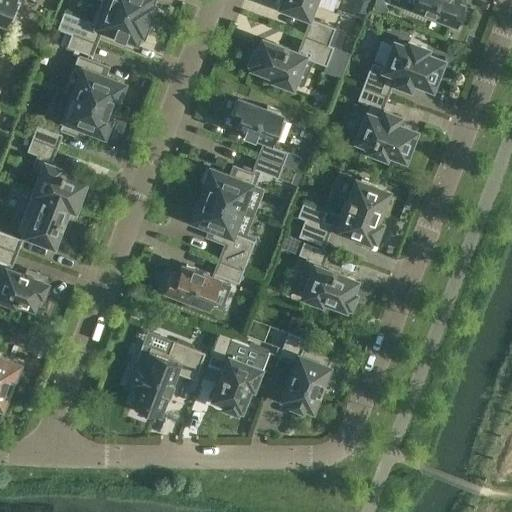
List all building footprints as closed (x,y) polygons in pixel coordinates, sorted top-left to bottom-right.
[(0,0),(0,24),(2,25),(3,21),(7,22),(7,20),(12,22),(20,1),(16,0),(0,0)] [(148,19),(153,5),(149,3),(150,0),(101,0),(101,1),(148,19)] [(280,0),(279,5),(294,10),(293,12),(304,16),(305,15),(308,16),(314,0),(280,0)] [(364,17),(370,0),(349,0),(346,10),(364,17)] [(408,0),(408,2),(413,4),(412,6),(416,7),(414,11),(428,16),(429,12),(457,23),(464,6),(457,3),(458,0),(408,0)] [(148,19),(101,1),(93,22),(64,11),(57,28),(71,34),(96,43),(102,27),(115,32),(114,35),(124,38),(125,36),(135,40),(139,32),(142,33),(148,19)] [(304,36),(328,45),(329,44),(335,27),(312,19),(312,18),(311,18),(304,36)] [(91,55),(96,43),(71,34),(67,46),(90,54),(90,55),(91,55)] [(304,36),(299,49),(300,50),(300,49),(310,53),(308,58),(326,65),(334,46),(329,44),(328,45),(304,36)] [(276,75),(274,78),(292,85),(303,55),(263,40),(259,52),(255,51),(251,62),(254,63),(253,66),(276,75)] [(438,74),(443,61),(424,54),(426,49),(409,43),(407,47),(393,42),(393,43),(394,44),(385,67),(372,62),(362,86),(387,95),(392,81),(409,87),(412,80),(431,87),(436,74),(438,74)] [(342,70),(349,55),(336,50),(330,65),(342,70)] [(106,65),(77,55),(64,91),(73,94),(73,93),(111,108),(115,100),(116,100),(123,83),(102,75),(106,65)] [(398,116),(381,110),(387,95),(362,86),(357,99),(371,104),(368,113),(358,138),(357,138),(356,139),(370,145),(368,149),(385,156),(387,151),(405,158),(411,145),(409,145),(414,131),(395,124),(398,116)] [(108,116),(111,108),(73,93),(73,94),(60,128),(79,136),(82,126),(104,134),(110,117),(108,116)] [(255,134),(272,141),(273,139),(278,141),(286,120),(281,118),(282,116),(279,115),(280,111),(266,106),(265,109),(237,99),(230,116),(237,118),(234,126),(245,131),(244,133),(254,137),(255,134)] [(61,133),(60,133),(37,124),(32,137),(56,147),(61,133)] [(32,190),(32,191),(74,207),(75,205),(77,205),(81,194),(79,194),(84,181),(58,171),(59,168),(49,165),(56,147),(32,137),(27,150),(38,155),(33,168),(42,171),(35,191),(32,190)] [(263,142),(258,155),(283,164),(287,151),(264,143),(265,142),(263,142)] [(287,151),(283,164),(295,169),(300,156),(287,151)] [(283,164),(258,155),(253,169),(254,169),(278,178),(283,164)] [(211,168),(204,185),(206,186),(203,194),(241,209),(255,174),(236,166),(232,176),(211,168)] [(299,187),(304,174),(296,171),(291,183),(299,187)] [(338,228),(353,233),(353,234),(369,240),(370,237),(375,239),(381,224),(376,222),(380,212),(383,213),(391,193),(375,187),(377,183),(361,176),(359,181),(357,180),(350,198),(349,198),(348,201),(346,200),(340,216),(327,211),(327,210),(303,201),(297,216),(305,219),(298,236),(322,245),(323,246),(332,224),(339,227),(338,228)] [(74,207),(32,191),(17,230),(30,235),(29,236),(40,241),(41,239),(56,245),(61,230),(59,229),(67,205),(74,208),(74,207)] [(232,232),(241,209),(203,194),(200,202),(198,201),(191,219),(213,227),(209,237),(226,243),(225,247),(223,247),(218,260),(244,270),(255,240),(232,232)] [(0,244),(16,251),(21,238),(20,238),(0,230),(0,244)] [(350,305),(354,294),(350,293),(355,280),(321,267),(327,250),(303,241),(298,254),(307,257),(301,273),(310,277),(304,295),(321,302),(322,299),(345,307),(346,304),(350,305)] [(16,251),(0,244),(0,260),(10,264),(11,265),(16,251)] [(239,283),(244,270),(218,260),(213,273),(214,274),(214,273),(239,283)] [(165,288),(193,299),(191,302),(205,308),(206,304),(210,305),(219,280),(202,273),(203,271),(193,267),(192,270),(181,265),(178,274),(171,271),(165,288)] [(2,279),(0,278),(0,298),(14,304),(16,301),(33,307),(39,294),(42,295),(47,283),(27,275),(20,272),(6,267),(2,279)] [(318,395),(320,395),(329,370),(327,369),(332,357),(298,345),(301,337),(288,332),(279,356),(292,361),(293,360),(297,362),(283,398),(285,399),(284,401),(301,407),(302,405),(312,409),(318,395)] [(225,405),(236,410),(237,407),(241,408),(249,385),(253,386),(259,369),(241,362),(245,353),(229,347),(232,338),(219,333),(210,357),(227,363),(214,398),(226,402),(225,405)] [(144,364),(135,361),(127,382),(139,387),(132,404),(136,406),(134,409),(148,414),(149,411),(158,414),(166,391),(169,392),(173,381),(170,381),(174,371),(195,379),(205,352),(173,340),(168,353),(150,346),(144,364)] [(9,393),(19,368),(17,367),(18,364),(0,356),(0,405),(2,407),(7,392),(9,393)]
